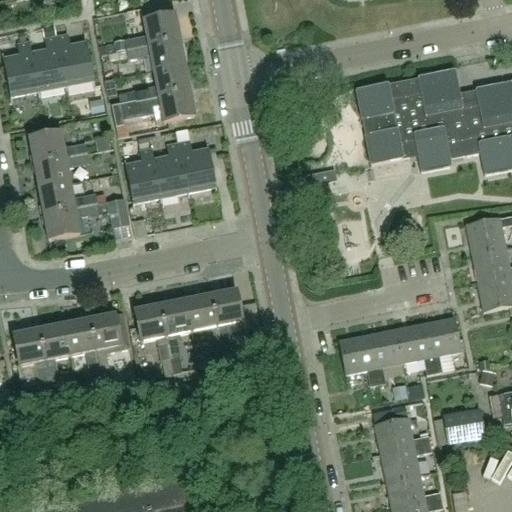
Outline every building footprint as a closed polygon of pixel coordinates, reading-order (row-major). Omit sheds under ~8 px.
[(127,54),(180,44),(175,19),(143,25),(147,42),(125,46),(127,54)] [(57,40),(66,89),(94,83),(87,46),(71,49),(68,37),(57,40)] [(48,54),(32,57),(39,94),(66,89),(57,40),(45,42),(48,54)] [(185,69),(180,44),(127,54),(129,65),(150,60),(153,75),(185,69)] [(10,99),(39,94),(32,57),(30,45),(18,47),(20,59),(3,62),(10,99)] [(189,94),(185,69),(153,75),(156,92),(135,96),(137,104),(189,94)] [(356,95),(360,112),(371,170),(402,164),(402,162),(417,160),(420,177),(451,171),(450,164),(479,159),(483,180),(511,174),(511,88),(475,96),(476,96),(460,99),(455,76),(418,83),(418,84),(388,90),(388,89),(356,95)] [(154,119),(153,112),(160,110),(163,126),(194,120),(189,94),(137,104),(137,105),(111,110),(115,132),(125,130),(124,125),(154,119)] [(103,103),(90,106),(92,118),(105,115),(103,103)] [(190,145),(188,133),(188,132),(176,134),(178,147),(190,145)] [(31,142),(35,167),(89,158),(87,148),(66,152),(63,136),(31,142)] [(190,145),(179,147),(178,147),(188,196),(216,191),(209,153),(193,156),(190,145)] [(153,164),(160,201),(188,196),(178,147),(167,149),(170,161),(154,164),(153,164)] [(153,164),(154,164),(151,152),(140,154),(142,166),(125,169),(132,207),(160,201),(153,164)] [(40,193),(71,187),(68,171),(91,167),(90,165),(89,158),(35,167),(40,193)] [(335,172),(329,173),(303,178),(307,202),(319,199),(317,187),(337,183),(335,172)] [(74,203),(71,187),(40,193),(44,218),(98,209),(96,199),(74,203)] [(111,233),(128,230),(123,204),(107,207),(109,218),(111,233)] [(107,207),(98,209),(44,218),(49,244),(80,238),(77,222),(97,218),(98,220),(109,218),(107,207)] [(511,221),(466,231),(472,259),(506,252),(502,232),(511,229),(511,221)] [(506,252),(472,259),(477,288),(511,280),(511,272),(510,273),(506,252)] [(511,280),(477,288),(483,317),(511,310),(511,280)] [(236,296),(211,301),(221,355),(231,353),(226,331),(243,328),(236,296)] [(186,305),(192,337),(208,334),(212,356),(221,355),(211,301),(186,305)] [(186,305),(160,310),(171,364),(180,362),(176,340),(192,337),(186,305)] [(162,366),(171,364),(160,310),(135,315),(141,346),(158,343),(162,366)] [(115,319),(89,324),(100,378),(109,376),(106,362),(109,361),(109,357),(129,353),(123,320),(115,321),(115,319)] [(442,377),(441,376),(438,361),(461,357),(454,323),(424,329),(433,379),(442,377)] [(100,378),(89,324),(64,329),(70,361),(86,358),(91,380),(100,378)] [(64,329),(39,334),(49,388),(58,386),(54,364),(70,361),(64,329)] [(396,334),(403,368),(422,365),(425,380),(433,379),(424,329),(396,334)] [(49,388),(39,334),(13,339),(19,370),(36,367),(41,389),(49,388)] [(367,340),(377,390),(385,388),(382,373),(403,368),(396,334),(367,340)] [(377,390),(367,340),(339,345),(346,379),(367,375),(370,391),(377,390)] [(484,374),(481,388),(493,390),(495,377),(484,374)] [(485,443),(480,417),(444,424),(449,450),(485,443)] [(409,422),(374,429),(380,459),(430,449),(428,441),(413,444),(409,422)] [(386,488),(420,480),(416,460),(431,457),(430,449),(380,459),(386,488)] [(410,511),(441,506),(440,497),(424,501),(420,480),(386,488),(391,511),(410,511)] [(195,511),(189,483),(57,511),(56,511),(195,511)]
